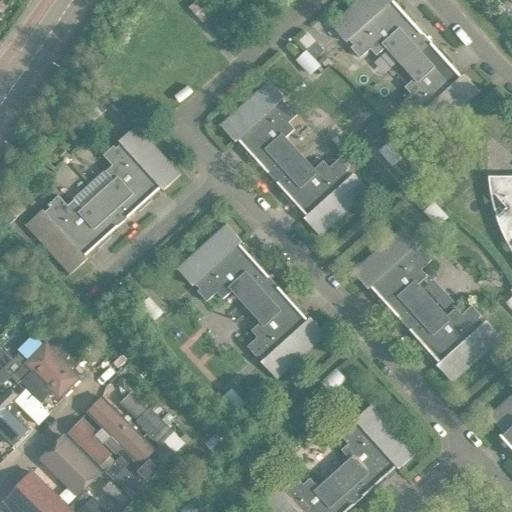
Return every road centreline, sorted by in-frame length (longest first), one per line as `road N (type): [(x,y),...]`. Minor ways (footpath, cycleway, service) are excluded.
road 1 (unclassified): [(462,453),(181,129),(321,0)]
road 2 (unknown): [(99,253),(207,159)]
road 3 (secondary): [(0,108),(74,0)]
